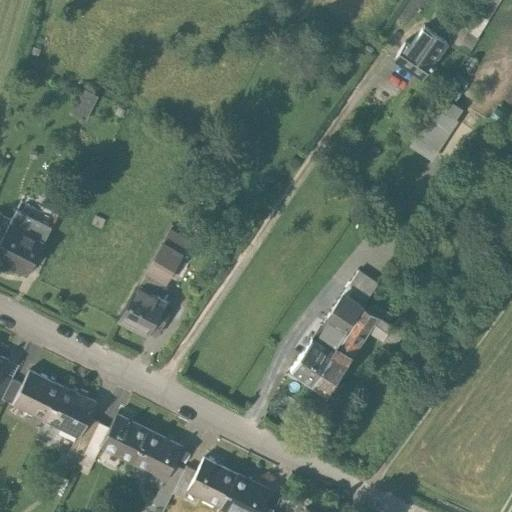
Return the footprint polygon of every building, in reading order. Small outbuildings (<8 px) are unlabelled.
[(460,26),(448,46),(469,58),(504,0),(468,0),(465,6),(477,13),(467,30),(460,26)] [(405,42),(393,60),(422,79),(447,42),(425,28),(412,47),(405,42)] [(96,97),(82,90),(71,114),(85,120),(96,97)] [(456,121),(434,107),(410,146),(433,159),(456,121)] [(10,221),(0,240),(0,259),(26,273),(56,216),(23,198),(10,221)] [(0,240),(10,221),(0,215),(0,240)] [(170,230),(145,278),(169,291),(194,243),(170,230)] [(318,338),(336,349),(349,357),(363,336),(387,351),(400,330),(363,307),(378,283),(357,270),(324,321),(327,323),(318,338)] [(139,290),(120,325),(148,341),(168,305),(139,290)] [(289,374),(311,387),(336,349),(318,338),(314,335),(289,374)] [(311,387),(330,400),(355,361),(349,357),(336,349),(311,387)] [(0,355),(0,374),(8,360),(0,355)] [(64,385),(31,367),(22,385),(13,403),(46,419),(64,385)] [(11,379),(0,374),(0,401),(2,398),(11,379)] [(22,385),(11,379),(2,398),(13,403),(22,385)] [(96,401),(64,385),(46,419),(79,436),(88,417),(96,401)] [(109,429),(101,446),(133,462),(149,432),(117,415),(109,429)] [(79,462),(99,423),(88,417),(79,436),(68,456),(79,462)] [(101,446),(109,429),(99,423),(79,462),(90,467),(101,446)] [(149,432),(133,462),(165,479),(172,465),(181,448),(149,432)] [(197,473),(188,491),(219,507),(237,474),(206,458),(197,473)] [(165,479),(148,511),(162,511),(173,493),(184,471),(172,465),(165,479)] [(184,471),(173,493),(184,499),(188,491),(197,473),(186,467),(184,471)] [(237,474),(219,507),(228,511),(258,511),(262,505),(268,491),(237,474)]
